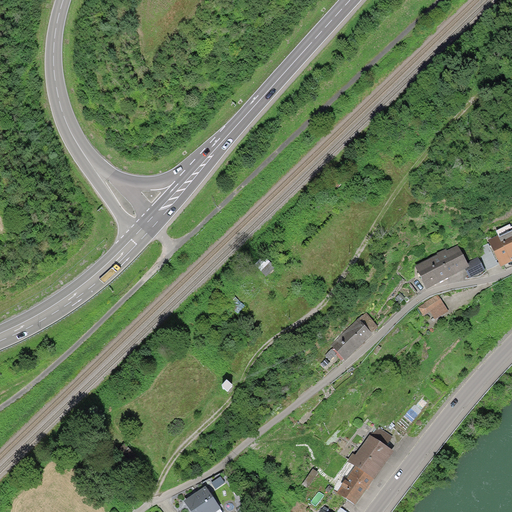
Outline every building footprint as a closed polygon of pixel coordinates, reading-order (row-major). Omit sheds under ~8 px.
[(498,234),(491,237),(504,264),(511,259),(511,224),(510,226),(508,222),(495,228),(498,234)] [(467,269),(464,263),(458,247),(441,253),(440,251),(416,261),(426,285),(467,269)] [(275,266),(263,254),(255,262),(266,274),(275,266)] [(464,263),(467,269),(470,277),(484,271),(478,257),(464,263)] [(404,278),(397,274),(393,279),(400,283),(404,278)] [(244,304),(233,292),(227,297),(239,309),(244,304)] [(453,309),(440,293),(429,298),(420,306),(427,314),(433,309),(441,318),(453,309)] [(364,310),(331,341),(333,344),(325,352),(331,358),(336,354),(341,359),(378,325),(364,310)] [(232,383),(224,378),(220,384),(228,389),(232,383)] [(367,432),(372,435),(383,444),(389,437),(373,425),(367,432)] [(348,456),(356,462),(375,476),(394,451),(383,444),(372,435),(358,454),(353,450),(348,456)] [(138,455),(124,440),(113,450),(128,465),(138,455)] [(355,504),(375,476),(356,462),(336,490),(355,504)] [(321,472),(315,468),(305,484),(311,488),(321,472)] [(221,477),(213,483),(217,489),(225,483),(221,477)] [(215,489),(194,505),(198,511),(221,511),(228,508),(215,489)]
